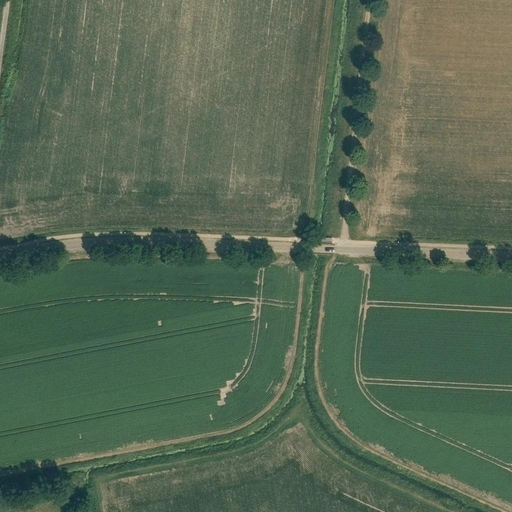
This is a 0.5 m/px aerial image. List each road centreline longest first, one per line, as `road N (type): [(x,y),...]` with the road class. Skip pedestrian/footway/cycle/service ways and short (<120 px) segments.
road 1 (residential): [(305,247),(88,240),(0,255)]
road 2 (track): [(367,0),(345,247)]
road 3 (residential): [(305,247),(511,254)]
